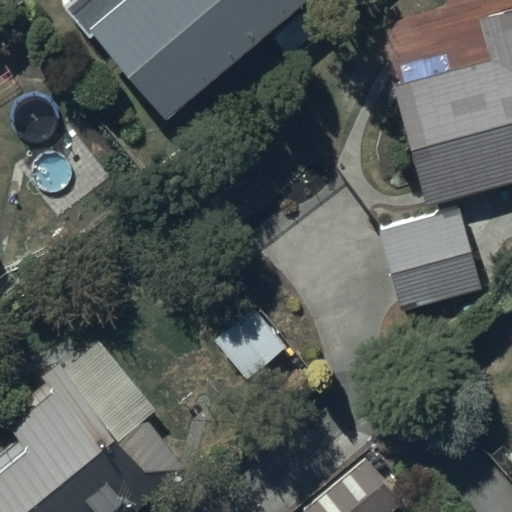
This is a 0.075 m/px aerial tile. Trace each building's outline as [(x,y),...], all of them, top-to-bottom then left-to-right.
[(97,0),(87,9),(164,98),(277,0),(97,0)] [(458,56),(392,74),(425,194),(511,169),(511,0),(488,0),(474,4),(477,14),(449,22),(458,56)] [(457,200),(378,221),(399,302),(478,281),(457,200)] [(251,297),(213,331),(247,370),(285,336),(251,297)] [(56,354),(0,400),(0,406),(17,427),(0,441),(0,511),(123,511),(185,460),(142,408),(154,398),(97,331),(61,361),(56,354)] [(362,446),(301,501),(310,511),(376,511),(401,490),(362,446)]
